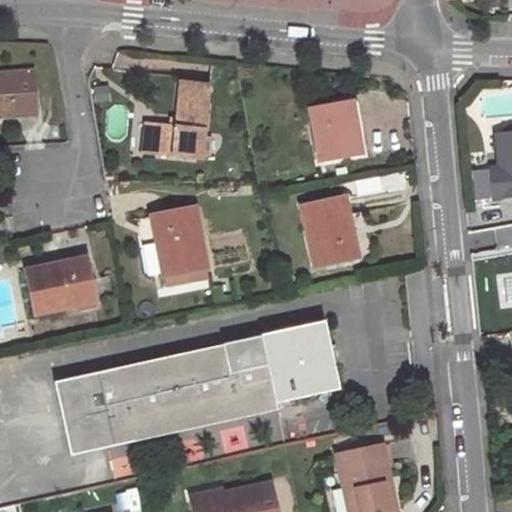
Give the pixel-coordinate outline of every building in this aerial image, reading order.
[(25,108),(23,75),(8,76),(7,71),(0,71),(0,115),(11,114),(11,109),(25,108)] [(199,159),(207,84),(177,82),(173,126),(143,124),(140,153),(199,159)] [(361,152),(351,100),(309,109),(319,161),(361,152)] [(511,200),(511,135),(494,137),(497,169),(498,180),(488,181),(490,202),(511,200)] [(472,170),(474,198),(489,197),(487,169),(472,170)] [(487,170),(488,181),(498,180),(497,169),(487,170)] [(357,258),(346,200),(302,209),(315,267),(357,258)] [(206,266),(194,207),(152,216),(163,275),(206,266)] [(152,243),(140,245),(144,276),(157,275),(152,243)] [(36,312),(78,303),(79,309),(97,305),(87,256),(28,270),(36,312)] [(221,345),(96,371),(111,443),(276,411),(274,401),(336,389),(322,322),(221,344),(221,345)] [(111,443),(96,371),(63,378),(78,450),(111,443)] [(335,455),(346,511),(393,511),(390,494),(383,491),(381,481),(388,479),(381,446),(335,455)] [(390,494),(388,479),(381,481),(383,491),(390,494)] [(274,511),(269,485),(188,501),(190,511),(274,511)]
